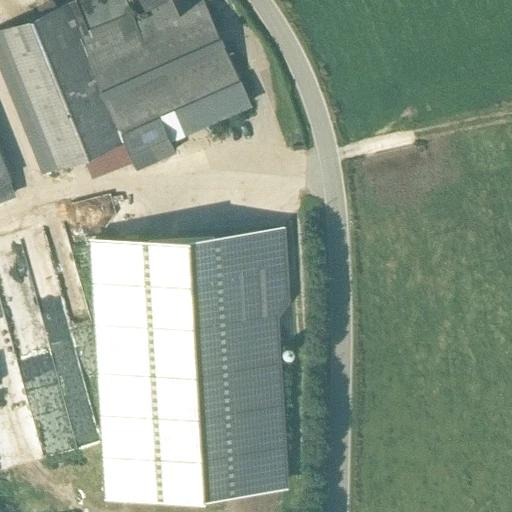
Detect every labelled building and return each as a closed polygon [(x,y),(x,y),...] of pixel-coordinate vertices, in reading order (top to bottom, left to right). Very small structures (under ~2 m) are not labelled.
[(69,0),(0,27),(0,61),(44,170),(83,155),(123,139),(120,132),(160,114),(161,116),(240,81),(204,0),(187,0),(154,14),(154,13),(135,21),(134,22),(92,38),(76,0),(69,0)] [(126,0),(76,0),(92,38),(134,22),(135,21),(126,0)] [(148,0),(154,13),(154,14),(187,0),(148,0)] [(240,81),(161,116),(170,137),(250,102),(240,81)] [(160,114),(120,132),(123,139),(132,158),(136,167),(176,149),(170,137),(161,116),(160,114)] [(123,139),(83,155),(90,173),(132,158),(123,139)] [(0,156),(0,181),(9,178),(0,156)] [(9,178),(0,181),(0,198),(14,193),(9,178)] [(44,453),(99,442),(78,339),(91,337),(67,222),(43,227),(46,241),(26,245),(49,351),(23,357),(44,453)] [(107,489),(287,478),(271,224),(91,235),(107,489)]
